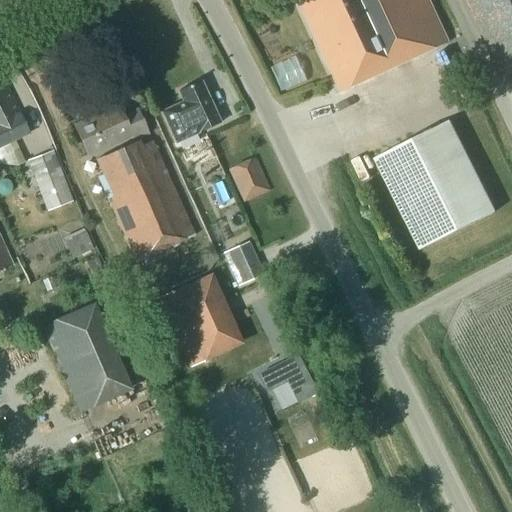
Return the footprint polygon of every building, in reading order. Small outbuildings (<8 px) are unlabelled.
[(297,0),(341,94),(449,45),(428,0),(297,0)] [(511,0),(464,0),(502,79),(511,74),(511,0)] [(178,94),(181,103),(161,112),(174,141),(213,123),(209,115),(212,114),(199,84),(178,94)] [(0,163),(20,163),(11,145),(28,137),(5,86),(0,88),(0,163)] [(118,109),(74,129),(88,158),(131,139),(133,143),(147,137),(137,113),(122,119),(118,109)] [(494,215),(448,124),(375,161),(421,252),(494,215)] [(140,141),(97,161),(112,195),(106,198),(136,263),(142,261),(197,235),(154,141),(143,146),(140,141)] [(48,213),(74,203),(55,152),(29,162),(48,213)] [(268,194),(254,161),(230,171),(244,204),(268,194)] [(93,250),(84,230),(63,239),(72,260),(93,250)] [(0,274),(13,269),(0,239),(0,274)] [(263,277),(248,244),(226,254),(241,288),(263,277)] [(245,345),(213,274),(158,298),(187,363),(201,356),(204,363),(245,345)] [(110,301),(53,323),(87,413),(144,391),(110,301)] [(299,355),(259,375),(268,392),(289,381),(300,403),(319,394),(299,355)]
